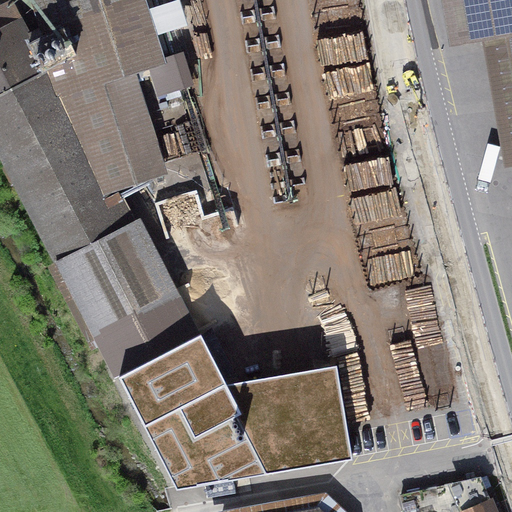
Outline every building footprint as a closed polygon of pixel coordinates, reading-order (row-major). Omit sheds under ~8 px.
[(54,0),(62,27),(76,53),(43,71),(100,191),(158,171),(128,74),(157,64),(167,93),(192,87),(181,52),(162,58),(143,0),(54,0)] [(511,0),(440,0),(450,51),(480,46),(511,39),(511,0)] [(0,167),(53,264),(94,344),(175,488),(253,449),(209,363),(178,302),(139,224),(123,193),(103,199),(100,191),(43,71),(76,53),(62,27),(28,43),(5,8),(0,10),(0,167)] [(323,62),(370,57),(366,26),(320,31),(323,62)] [(511,39),(480,46),(503,174),(511,172),(511,39)] [(383,148),(377,131),(337,144),(343,161),(383,148)] [(338,172),(350,211),(307,225),(332,307),(418,280),(381,159),(338,172)] [(296,175),(238,192),(247,226),(306,209),(296,175)] [(162,187),(148,194),(169,234),(183,226),(162,187)] [(294,323),(209,363),(253,449),(263,471),(348,426),(294,323)] [(467,511),(492,501),(482,480),(401,497),(404,511),(467,511)] [(496,511),(492,501),(467,511),(496,511)]
